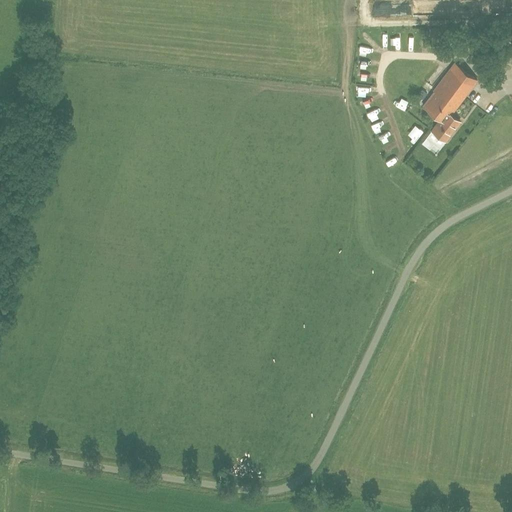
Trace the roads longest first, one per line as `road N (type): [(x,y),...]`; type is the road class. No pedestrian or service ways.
road 1 (unclassified): [(511,191),(422,246),(313,465),(294,485),(248,491),(0,452)]
road 2 (track): [(405,274),(362,224),(344,84),(348,0)]
